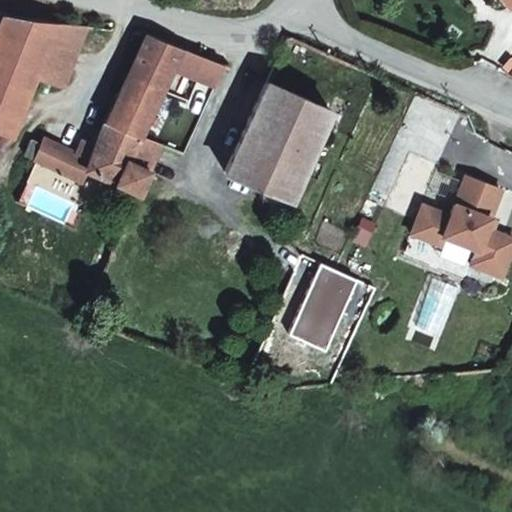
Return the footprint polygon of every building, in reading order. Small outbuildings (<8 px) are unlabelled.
[(0,132),(3,134),(26,76),(52,15),(1,8),(0,9),(0,132)] [(52,15),(26,76),(59,88),(86,18),(52,15)] [(136,129),(165,63),(174,40),(143,28),(138,39),(105,115),(94,138),(88,151),(75,147),(41,135),(40,140),(37,147),(25,142),(19,154),(77,175),(81,164),(141,186),(158,138),(136,129)] [(165,63),(188,72),(198,50),(174,40),(165,63)] [(188,72),(210,80),(220,59),(198,50),(188,72)] [(321,121),(329,103),(262,76),(225,166),(290,195),(295,182),(300,184),(325,123),(321,121)] [(94,138),(80,133),(75,147),(88,151),(94,138)] [(40,140),(27,135),(25,142),(37,147),(40,140)] [(511,241),(511,226),(487,219),(499,179),(463,168),(451,208),(423,199),(413,229),(442,238),(445,229),(479,240),(474,256),(504,265),(511,241)]
